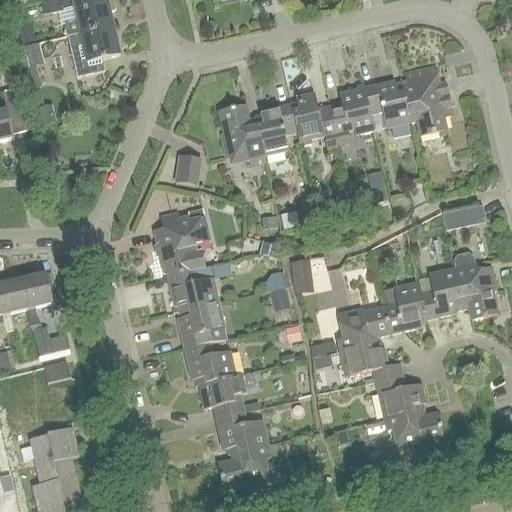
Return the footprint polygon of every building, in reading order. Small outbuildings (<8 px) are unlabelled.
[(66,26),(69,38),(113,28),(110,15),(114,14),(116,11),(113,0),(104,0),(89,4),(87,0),(49,0),(46,1),(39,2),(42,18),(63,13),(63,10),(73,7),(77,24),(66,26)] [(12,28),(18,49),(28,47),(23,25),(12,28)] [(113,28),(69,38),(78,80),(105,74),(102,61),(119,57),(113,28)] [(23,50),(28,70),(43,67),(38,46),(23,50)] [(406,86),(401,88),(410,126),(416,124),(420,140),(447,134),(444,121),(453,118),(445,87),(439,88),(435,72),(405,79),(406,86)] [(410,126),(401,88),(396,89),(395,83),(364,90),(364,86),(363,87),(370,118),(371,118),(382,115),(385,131),(410,126)] [(329,109),(339,150),(351,147),(348,133),(354,132),(355,138),(374,134),(371,118),(370,118),(363,87),(356,88),(357,92),(339,96),(341,106),(329,109)] [(0,144),(13,141),(6,112),(7,112),(3,94),(0,94),(0,144)] [(336,150),(339,150),(329,109),(318,111),(314,95),(295,99),(296,105),(291,107),(297,134),(300,148),(312,146),(311,142),(324,139),(328,158),(337,156),(336,150)] [(261,120),(255,121),(264,159),(288,153),(285,137),(297,134),(291,107),(260,114),(261,120)] [(226,161),(229,161),(230,168),(249,163),(250,170),(265,166),(264,159),(255,121),(249,123),(246,108),(218,114),(223,137),(220,137),(226,161)] [(178,159),(174,185),(197,189),(201,162),(178,159)] [(482,217),(481,208),(442,216),(445,233),(475,227),(473,219),(482,217)] [(162,257),(167,279),(204,270),(200,253),(197,254),(196,247),(211,244),(205,221),(204,221),(202,212),(188,215),(189,220),(178,222),(176,215),(157,220),(159,231),(153,233),(159,258),(162,257)] [(372,253),(374,265),(389,262),(387,250),(372,253)] [(453,272),(461,309),(467,307),(470,322),(498,316),(493,294),(496,294),(490,270),(478,272),(477,266),(474,267),(473,260),(467,256),(457,259),(453,264),(455,271),(453,272)] [(309,263),(290,266),(291,277),(310,275),(309,263)] [(204,270),(167,279),(174,309),(177,308),(179,315),(218,306),(213,281),(211,281),(208,269),(204,270)] [(454,310),(461,309),(453,272),(428,277),(431,293),(419,296),(418,296),(424,323),(455,316),(454,310)] [(46,276),(21,282),(27,312),(26,312),(30,329),(38,328),(34,310),(52,306),(46,276)] [(281,312),(294,306),(281,277),(269,283),(281,312)] [(10,316),(26,312),(27,312),(21,282),(0,286),(0,307),(2,317),(1,318),(5,335),(14,333),(10,316)] [(383,310),(389,337),(421,330),(419,324),(424,323),(418,296),(419,296),(417,285),(391,291),(395,308),(383,310)] [(224,331),(218,306),(179,315),(180,320),(177,321),(184,353),(211,346),(226,343),(223,331),(224,331)] [(374,340),(389,337),(383,310),(361,315),(361,312),(336,318),(342,342),(336,343),(338,354),(375,346),(374,340)] [(324,359),(323,356),(336,353),(334,344),(309,350),(312,362),(324,359)] [(196,381),(198,387),(235,379),(235,378),(230,354),(213,358),(211,346),(184,353),(191,383),(196,381)] [(377,352),(375,346),(338,354),(344,381),(372,374),(374,385),(401,379),(399,366),(388,369),(384,350),(377,352)] [(69,381),(66,366),(42,370),(45,386),(69,381)] [(235,379),(198,387),(204,412),(213,410),(216,422),(243,415),(239,398),(245,396),(241,377),(235,378),(235,379)] [(382,422),(420,413),(418,407),(424,406),(420,386),(404,390),(401,379),(374,385),(382,422)] [(421,418),(420,413),(382,422),(385,434),(391,432),(396,457),(421,451),(420,448),(443,443),(436,415),(421,418)] [(246,427),(243,415),(216,422),(223,452),(228,451),(230,457),(267,448),(261,424),(246,427)] [(35,469),(70,461),(73,457),(72,453),(76,452),(72,433),(29,443),(35,469)] [(267,448),(230,457),(231,463),(217,466),(223,493),(244,488),(245,492),(270,486),(264,463),(279,459),(276,446),(267,448)] [(81,511),(70,461),(35,469),(39,488),(32,489),(36,511),(81,511)] [(383,476),(381,464),(351,470),(353,482),(383,476)] [(293,487),(271,492),(274,503),(302,497),(300,488),(293,489),(293,487)]
